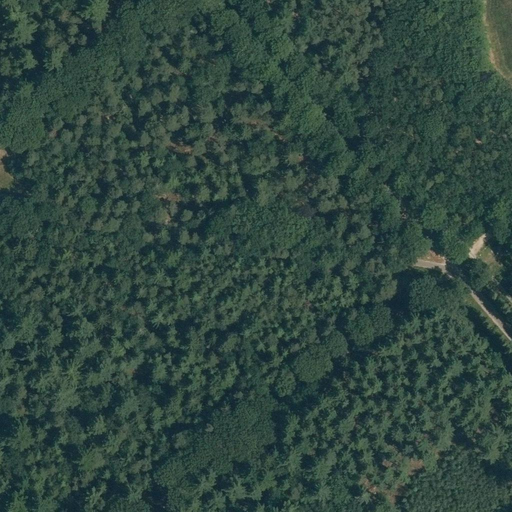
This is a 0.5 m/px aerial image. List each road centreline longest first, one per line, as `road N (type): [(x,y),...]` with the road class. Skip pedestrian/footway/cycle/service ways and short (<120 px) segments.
road 1 (unclassified): [(511,333),(455,268),(0,198)]
road 2 (track): [(222,0),(455,268)]
road 3 (track): [(262,421),(435,281)]
road 4 (track): [(15,125),(164,0)]
road 5 (track): [(147,511),(262,421)]
